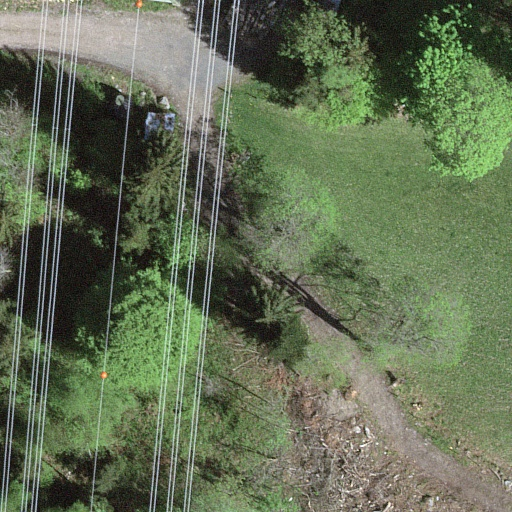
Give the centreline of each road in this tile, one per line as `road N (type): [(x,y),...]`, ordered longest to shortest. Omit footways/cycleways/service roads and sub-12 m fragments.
road 1 (track): [(511,129),(383,126),(274,112),(194,81),(0,28)]
road 2 (track): [(149,68),(204,209),(457,469)]
